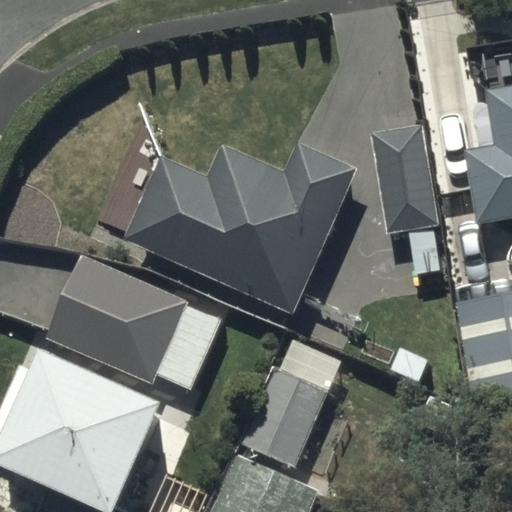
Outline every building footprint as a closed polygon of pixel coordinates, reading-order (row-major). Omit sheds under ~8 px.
[(473,221),(474,221),(511,215),(511,80),(485,85),(495,142),(461,147),(473,221)] [(425,122),(370,129),(384,234),(439,227),(425,122)] [(162,150),(123,233),(295,314),(364,166),(307,139),(293,169),(224,137),(208,171),(162,150)] [(0,451),(0,454),(55,477),(39,511),(134,511),(125,507),(173,394),(159,389),(163,378),(194,391),(225,317),(194,303),(195,299),(85,252),(4,442),(0,451)] [(511,291),(461,303),(484,401),(511,394),(511,291)] [(273,361),(209,511),(307,511),(318,485),(300,478),(338,388),(273,361)]
